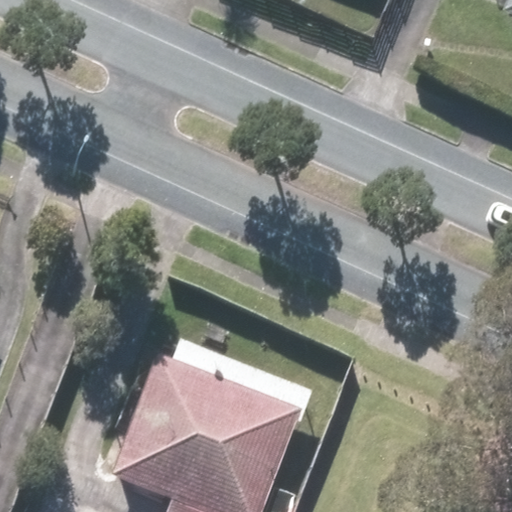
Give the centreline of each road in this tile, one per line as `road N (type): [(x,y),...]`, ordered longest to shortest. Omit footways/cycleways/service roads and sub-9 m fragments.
road 1 (tertiary): [(511,316),(126,147)]
road 2 (tertiary): [(168,52),(511,209)]
road 3 (tertiary): [(126,147),(0,91)]
road 4 (tertiary): [(53,0),(168,52)]
